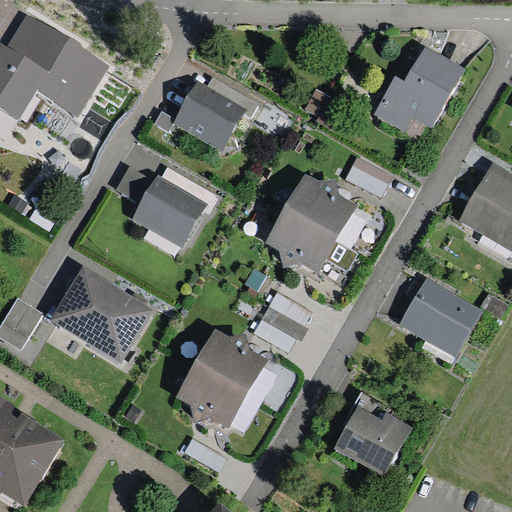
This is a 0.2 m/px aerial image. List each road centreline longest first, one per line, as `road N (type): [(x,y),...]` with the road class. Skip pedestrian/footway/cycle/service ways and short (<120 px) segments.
road 1 (residential): [(511,45),(242,506)]
road 2 (residential): [(203,12),(40,276)]
road 3 (residential): [(203,12),(511,22)]
